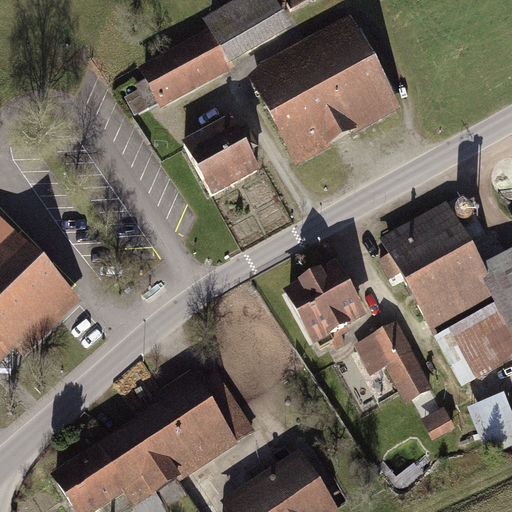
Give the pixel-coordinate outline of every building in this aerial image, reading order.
[(261,0),(210,29),(214,37),(230,63),(286,31),(268,0),(261,0)] [(276,0),(282,10),(288,6),(291,12),(311,0),(276,0)] [(355,33),(256,87),(293,153),(391,99),(355,33)] [(231,65),(230,63),(214,37),(145,75),(148,80),(136,87),(149,111),(231,65)] [(234,128),(188,153),(212,197),(258,172),(250,157),(256,153),(247,136),(240,139),(234,128)] [(447,203),(382,240),(391,257),(381,263),(391,281),(401,275),(462,388),(511,360),(511,252),(485,267),(447,203)] [(0,361),(71,294),(0,220),(0,361)] [(336,272),(290,297),(313,339),(359,313),(336,272)] [(394,330),(358,350),(372,377),(388,368),(406,402),(430,389),(409,351),(406,352),(394,330)] [(215,377),(56,480),(76,511),(96,511),(102,509),(104,511),(132,511),(253,434),(215,377)] [(511,412),(505,394),(467,410),(487,459),(511,448),(511,412)] [(332,511),(300,462),(229,508),(231,511),(332,511)]
